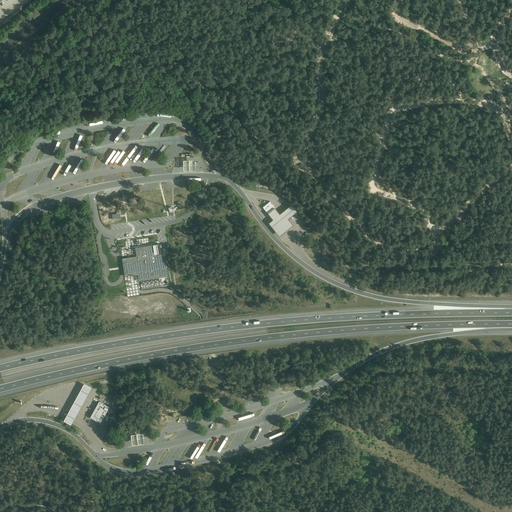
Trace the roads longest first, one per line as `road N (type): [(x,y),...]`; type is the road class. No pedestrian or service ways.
road 1 (motorway): [(511,312),(218,328),(0,368)]
road 2 (motorway): [(0,388),(199,346),(500,324)]
road 3 (motorway): [(334,379),(400,344),(500,324)]
road 4 (motorway): [(511,309),(362,293)]
road 5 (track): [(484,511),(354,438)]
road 6 (track): [(463,101),(450,75),(463,62),(475,65),(511,108)]
